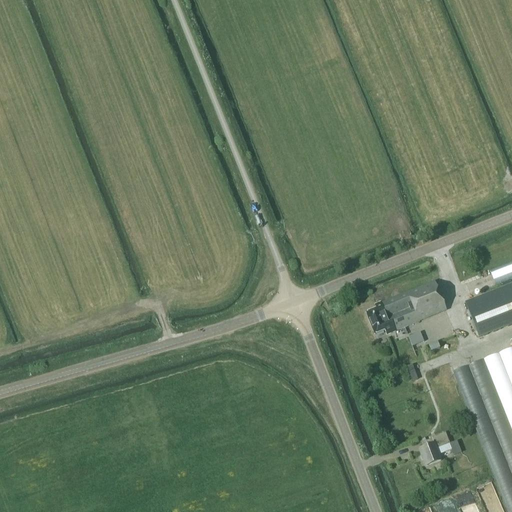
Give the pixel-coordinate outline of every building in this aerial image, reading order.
[(386,334),(446,310),(435,282),(375,306),(376,310),(366,314),(369,320),(368,320),(372,329),(375,335),(385,331),(386,334)] [(511,284),(503,288),(465,303),(478,338),(511,324),(511,284)] [(408,338),(412,347),(424,343),(421,333),(408,338)] [(511,347),(511,351),(453,375),(508,511),(511,511),(511,341),(510,342),(511,347)] [(438,344),(436,344),(430,347),(432,353),(440,350),(438,344)] [(450,444),(445,431),(431,437),(434,443),(418,449),(425,467),(441,461),(436,449),(450,444)]
